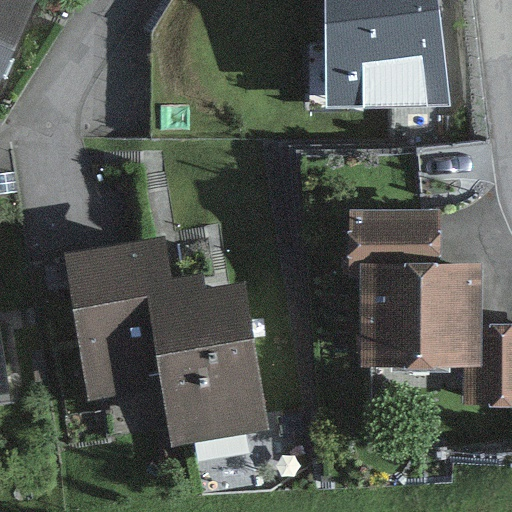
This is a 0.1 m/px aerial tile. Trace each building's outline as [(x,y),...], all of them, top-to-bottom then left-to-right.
[(0,0),(0,78),(9,82),(40,0),(0,0)] [(446,104),(439,0),(329,0),(330,105),(446,104)] [(463,397),(511,395),(511,299),(479,300),(476,180),(373,182),(373,210),(349,211),(349,243),(370,242),(373,368),(463,366),(463,397)] [(94,388),(169,377),(157,299),(166,297),(158,245),(74,257),(94,388)] [(236,287),(166,297),(157,299),(169,377),(177,433),(256,421),(236,287)] [(0,382),(11,381),(0,320),(0,382)]
